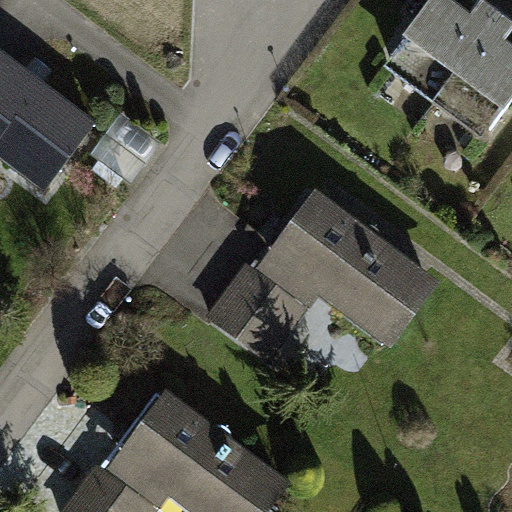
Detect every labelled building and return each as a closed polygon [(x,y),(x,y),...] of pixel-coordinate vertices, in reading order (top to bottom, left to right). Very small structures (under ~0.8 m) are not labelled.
[(509,9),(496,0),(436,0),(386,70),(438,107),(509,9)] [(511,114),(511,11),(509,9),(438,107),(490,145),(511,114)] [(0,54),(0,163),(40,193),(92,122),(0,54)] [(315,192),(263,259),(386,353),(438,286),(315,192)] [(157,389),(67,511),(158,511),(165,503),(178,511),(272,511),(291,486),(157,389)]
